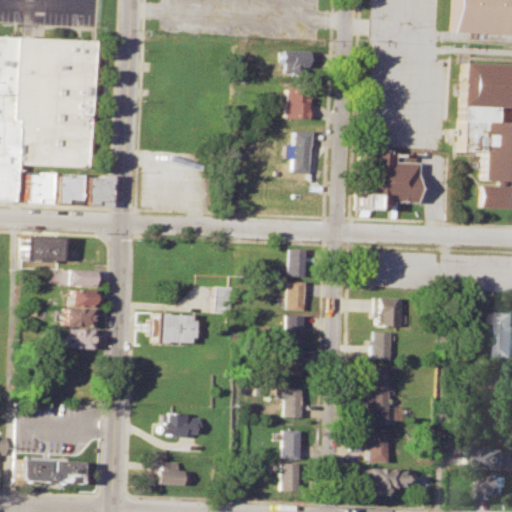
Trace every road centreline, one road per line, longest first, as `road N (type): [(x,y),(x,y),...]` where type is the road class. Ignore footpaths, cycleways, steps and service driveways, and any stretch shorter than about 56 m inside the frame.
road 1 (residential): [(0,216),(511,238)]
road 2 (residential): [(345,0),(324,511)]
road 3 (tertiary): [(130,0),(111,511)]
road 4 (residential): [(149,511),(0,506)]
